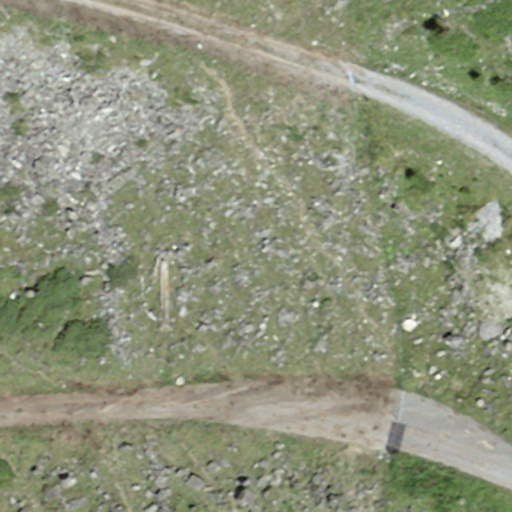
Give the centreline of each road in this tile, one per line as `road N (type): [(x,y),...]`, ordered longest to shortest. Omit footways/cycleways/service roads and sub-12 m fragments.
road 1 (track): [(0,414),(197,402),(313,411),(401,427),(511,472)]
road 2 (track): [(511,158),(357,85),(47,0)]
